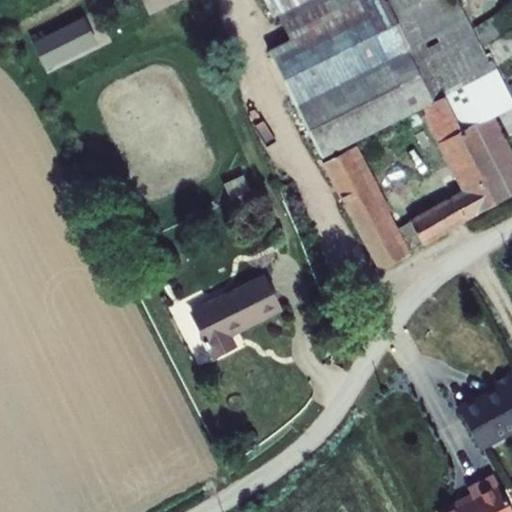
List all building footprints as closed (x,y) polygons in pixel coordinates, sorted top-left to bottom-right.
[(142,0),(150,13),(176,0),(142,0)] [(291,38),(270,48),(321,157),(423,108),(461,189),(410,219),(425,244),(511,196),(511,148),(495,117),(500,114),(509,132),(511,130),(511,95),(493,60),(489,61),(458,0),(265,0),(273,15),(277,13),(291,38)] [(511,5),(475,27),(486,45),(490,43),(502,62),(511,55),(511,5)] [(32,41),(46,69),(98,44),(84,16),(32,41)] [(344,247),(358,273),(378,260),(389,233),(343,150),(320,162),(361,237),(344,247)] [(206,348),(227,339),(222,327),(271,304),(258,270),(186,304),(196,329),(190,332),(197,345),(203,342),(206,348)] [(511,374),(510,371),(490,382),(493,388),(456,406),(480,451),(511,433),(511,374)] [(511,511),(492,473),(466,486),(469,494),(454,502),(454,503),(437,511),(511,511)]
